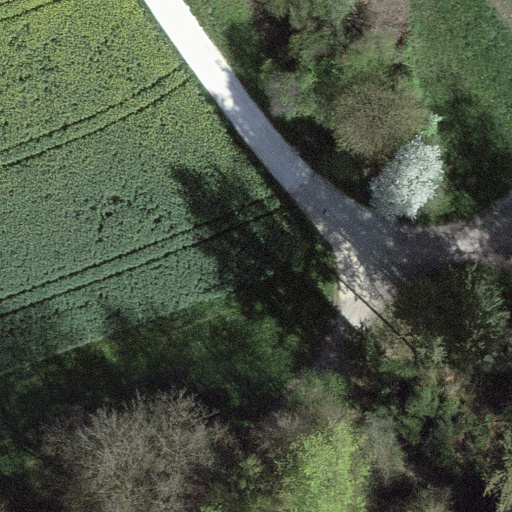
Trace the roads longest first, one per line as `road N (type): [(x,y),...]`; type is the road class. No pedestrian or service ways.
road 1 (track): [(164,0),(298,179),(398,242)]
road 2 (track): [(219,511),(323,325),(398,242)]
road 3 (track): [(398,242),(490,229),(511,208)]
